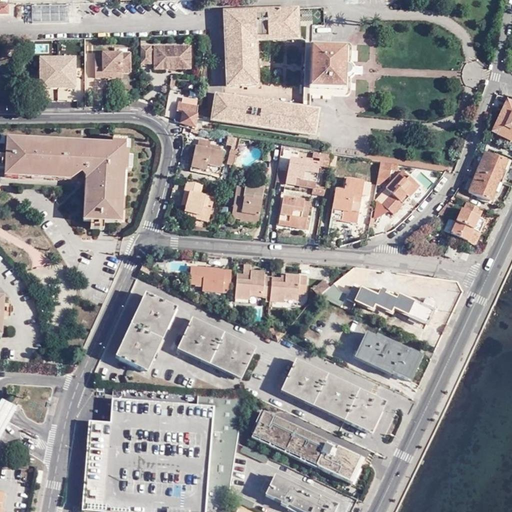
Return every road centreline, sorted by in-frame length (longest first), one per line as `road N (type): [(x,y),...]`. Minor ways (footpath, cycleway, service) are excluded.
road 1 (residential): [(382,259),(449,188),(470,151),(511,2)]
road 2 (residential): [(49,511),(78,383),(142,242)]
road 3 (residential): [(142,242),(168,149),(152,123),(0,118)]
road 4 (secondary): [(376,511),(485,278)]
road 5 (residential): [(142,242),(382,259)]
road 6 (unknown): [(395,400),(281,345)]
